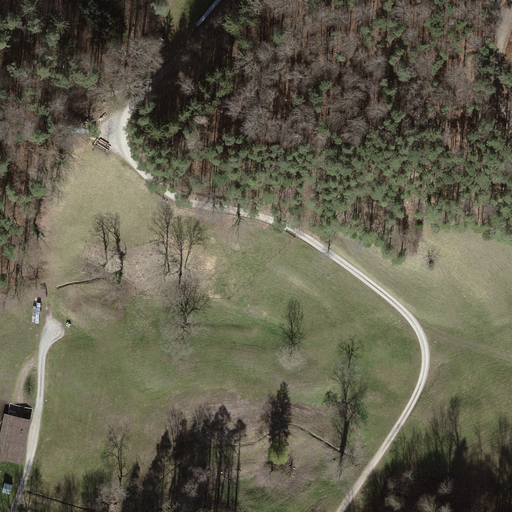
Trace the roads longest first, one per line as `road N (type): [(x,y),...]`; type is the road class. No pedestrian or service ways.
road 1 (track): [(228,0),(130,110),(127,149),(170,195),(264,215),(306,236),(414,320),(424,341),(418,391),(339,511)]
road 2 (track): [(12,511),(29,464),(45,348),(57,325)]
road 3 (track): [(510,0),(497,87),(511,117)]
